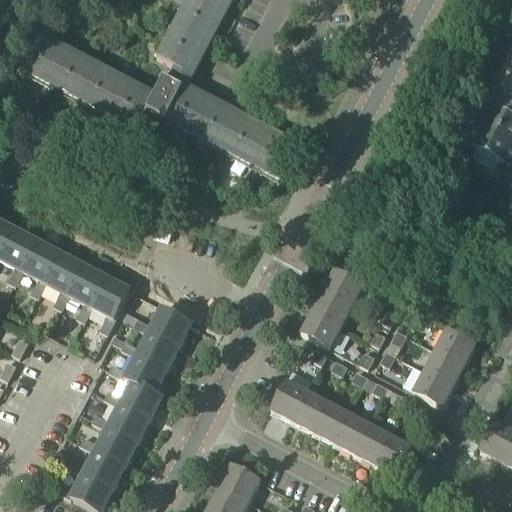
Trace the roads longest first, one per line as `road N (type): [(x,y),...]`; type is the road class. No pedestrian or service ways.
road 1 (tertiary): [(425,0),(206,417)]
road 2 (residential): [(382,511),(206,417)]
road 3 (residential): [(442,489),(511,352)]
road 4 (residential): [(0,489),(62,363)]
